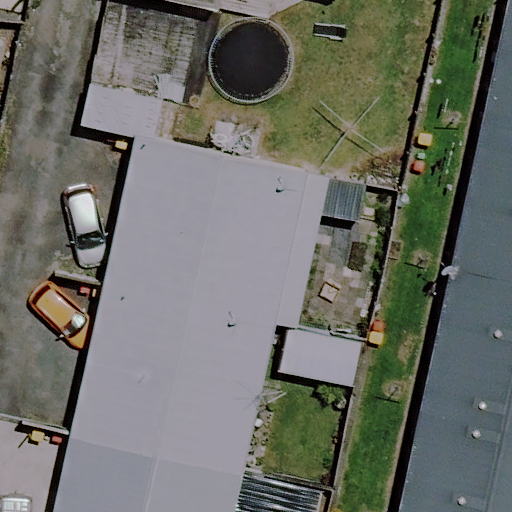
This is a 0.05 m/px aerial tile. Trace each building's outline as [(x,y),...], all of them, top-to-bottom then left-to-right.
[(227,0),(155,0),(224,15),(227,0)] [(511,511),(511,0),(404,511),(511,511)] [(22,29),(0,25),(0,101),(8,103),(22,29)] [(76,437),(246,473),(269,371),(354,389),(363,347),(289,331),(323,177),(141,137),(76,437)] [(238,511),(246,473),(76,437),(60,511),(238,511)]
